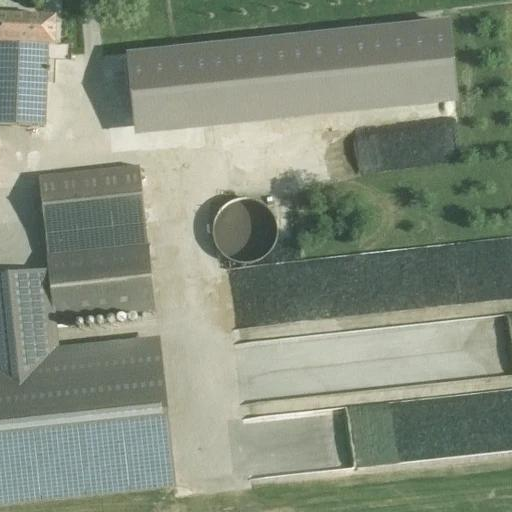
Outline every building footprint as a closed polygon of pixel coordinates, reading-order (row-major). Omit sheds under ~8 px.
[(55,20),(0,17),(0,45),(48,47),(54,48),(55,20)] [(48,47),(0,45),(0,128),(45,130),(47,74),(49,74),(49,71),(47,71),(48,47)] [(131,55),(101,58),(102,71),(132,68),(131,55)] [(132,68),(102,71),(108,129),(138,127),(132,68)] [(138,127),(108,129),(111,155),(140,152),(138,127)] [(139,168),(38,179),(47,257),(147,246),(139,168)] [(275,246),(277,233),(274,221),(267,210),(256,203),(244,201),(231,203),(221,210),(214,221),(211,234),(214,246),(221,257),(232,264),(244,266),(257,264),(268,256),(275,246)] [(511,240),(478,244),(226,271),(232,332),(511,302),(511,240)] [(147,246),(47,257),(48,274),(53,323),(154,312),(147,246)] [(48,274),(0,278),(0,360),(56,355),(53,323),(48,274)] [(93,327),(94,325),(93,324),(92,322),(91,321),(89,321),(87,321),(86,322),(85,324),(84,326),(85,327),(86,329),(87,330),(89,330),(91,330),(92,329),(93,327)] [(74,325),(73,327),(74,329),(75,330),(77,331),(78,332),(80,331),(82,330),(83,329),(83,327),(82,325),(81,324),(80,323),(78,322),(76,323),(75,324),(74,325)] [(0,360),(0,503),(173,485),(157,344),(56,355),(0,360)]
